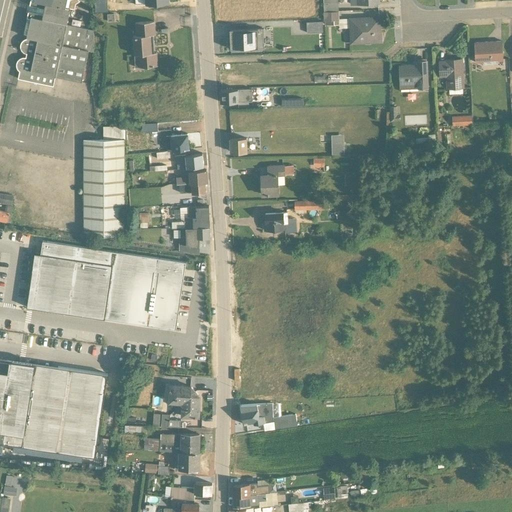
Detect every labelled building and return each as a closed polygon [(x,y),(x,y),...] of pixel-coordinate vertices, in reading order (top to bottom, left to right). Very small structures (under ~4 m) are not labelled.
[(30,0),(23,34),(26,35),(26,38),(22,40),(20,45),(20,50),(26,54),(25,58),(19,59),(16,63),(16,68),(19,71),(16,88),(51,96),(55,76),(82,82),(88,51),(94,52),(93,30),(67,24),(69,9),(74,9),(75,4),(79,1),(78,0),(30,0)] [(322,0),(323,12),(338,11),(337,0),(322,0)] [(350,44),(382,43),(380,16),(348,17),(348,19),(338,19),(338,11),(323,12),(323,21),(324,21),(325,26),(338,25),(339,29),(348,28),(350,44)] [(135,67),(157,65),(157,52),(154,52),(153,35),(155,34),(154,21),(134,22),(135,35),(132,35),(135,67)] [(322,21),(306,22),(306,33),(322,32),(322,21)] [(229,30),(230,49),(264,48),(263,29),(229,30)] [(474,43),(475,63),(483,62),(483,64),(497,63),(497,61),(503,61),(501,41),(474,43)] [(449,94),(462,93),(462,88),(464,88),(462,58),(444,59),(444,61),(438,61),(439,78),(445,77),(446,89),(448,89),(449,94)] [(427,60),(416,61),(416,65),(398,65),(399,89),(400,89),(400,91),(418,91),(418,89),(427,89),(427,60)] [(387,84),(371,85),(371,98),(387,98),(387,84)] [(251,102),(251,89),(220,90),(220,103),(251,102)] [(397,106),(390,107),(390,122),(400,121),(400,114),(397,114),(397,106)] [(141,124),(142,132),(157,131),(157,123),(141,124)] [(83,139),(83,235),(124,235),(125,126),(103,126),(103,139),(83,139)] [(165,136),(167,151),(189,149),(188,133),(165,136)] [(428,148),(404,150),(400,151),(400,155),(430,153),(430,148),(436,147),(434,134),(428,135),(428,137),(415,138),(416,143),(428,142),(428,148)] [(331,135),(332,155),(344,154),(343,135),(331,135)] [(246,138),(230,139),(230,146),(232,148),(232,152),(233,153),(247,152),(246,138)] [(157,159),(170,158),(168,151),(156,153),(157,159)] [(203,166),(202,153),(175,156),(177,169),(186,169),(186,168),(203,166)] [(323,158),(313,158),(313,167),(323,167),(323,158)] [(260,174),(261,196),(277,195),(277,185),(284,185),(284,174),(293,174),(293,166),(284,166),(284,164),(266,165),(267,174),(260,174)] [(205,183),(207,182),(206,170),(187,171),(188,176),(176,177),(176,184),(179,184),(205,183)] [(191,193),(205,192),(205,183),(179,184),(179,193),(191,192),(191,193)] [(0,220),(6,222),(10,223),(13,195),(0,193),(0,203),(5,204),(4,211),(0,209),(0,220)] [(294,201),(294,213),(304,213),(304,209),(329,209),(328,200),(294,201)] [(208,206),(180,207),(180,221),(184,221),(184,228),(209,227),(208,206)] [(287,219),(287,212),(283,213),(283,211),(264,213),(264,221),(263,221),(264,231),(286,230),(286,232),(297,231),(296,219),(287,219)] [(148,213),(139,213),(139,223),(140,223),(140,228),(147,228),(147,223),(149,223),(148,213)] [(199,238),(210,238),(209,227),(180,228),(181,239),(179,240),(178,250),(199,253),(199,248),(198,247),(199,238)] [(138,230),(131,230),(131,242),(139,242),(138,230)] [(38,273),(32,308),(176,329),(186,262),(175,260),(42,241),(40,254),(34,253),(31,271),(38,273)] [(38,273),(31,271),(26,307),(32,308),(38,273)] [(0,371),(8,372),(10,359),(0,357),(0,371)] [(8,372),(0,371),(0,442),(95,457),(107,374),(10,359),(8,372)] [(180,404),(195,391),(190,386),(169,384),(168,404),(172,405),(173,403),(180,404)] [(199,396),(195,391),(180,404),(180,415),(198,416),(199,396)] [(275,429),(296,425),(294,414),(272,418),(271,403),(239,405),(241,420),(242,420),(242,424),(253,422),(253,424),(273,421),(275,429)] [(153,413),(152,426),(168,426),(168,419),(169,414),(153,413)] [(124,425),(124,432),(146,433),(146,426),(124,425)] [(144,437),(143,450),(200,451),(200,433),(160,433),(160,437),(144,437)] [(175,451),(174,470),(199,469),(200,451),(175,451)] [(157,473),(169,474),(169,466),(164,466),(164,464),(162,462),(162,461),(161,461),(158,461),(157,473)] [(157,471),(157,462),(146,462),(146,470),(157,471)] [(365,466),(356,467),(356,468),(357,477),(366,476),(366,471),(368,471),(368,467),(365,467),(365,466)] [(341,472),(340,472),(341,478),(351,477),(350,468),(341,469),(341,472)] [(6,475),(5,485),(11,486),(13,476),(6,475)] [(232,485),(233,495),(269,492),(268,479),(257,480),(257,483),(232,485)] [(171,496),(171,497),(194,499),(194,493),(211,494),(211,483),(194,482),(193,488),(171,486),(165,486),(165,496),(171,496)] [(334,487),(322,488),(324,500),(350,498),(349,485),(339,486),(335,487),(334,487)] [(4,486),(2,495),(16,497),(17,488),(9,487),(4,486)] [(233,495),(233,507),(258,504),(259,506),(277,505),(277,495),(284,494),(284,491),(269,492),(233,495)] [(2,497),(0,511),(8,511),(10,498),(2,497)] [(163,508),(162,511),(198,511),(199,503),(182,503),(181,508),(163,508)] [(288,504),(288,511),(296,511),(308,511),(308,503),(288,504)]
